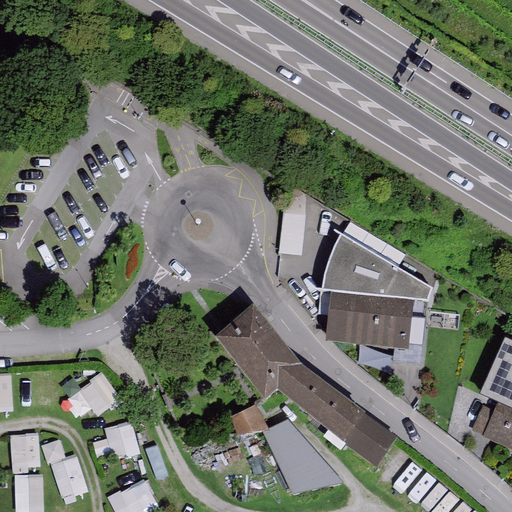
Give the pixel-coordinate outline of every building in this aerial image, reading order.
[(0,59),(10,43),(0,36),(0,59)] [(285,224),(285,254),(307,254),(307,225),(285,224)] [(402,265),(408,256),(358,225),(352,234),(402,265)] [(328,272),(319,294),(429,306),(431,293),(341,239),(336,248),(328,272)] [(429,306),(319,294),(317,315),(329,317),(326,345),(408,354),(409,347),(424,349),(429,306)] [(275,394),(304,371),(255,311),(216,342),(264,402),(275,394)] [(487,401),(511,412),(511,345),(505,342),(480,398),(487,401)] [(397,441),(304,371),(275,394),(374,473),(397,441)] [(86,418),(97,409),(102,415),(122,399),(104,374),(71,399),(86,418)] [(0,411),(18,411),(16,376),(0,376),(0,411)] [(511,412),(487,401),(472,434),(511,450),(511,412)] [(235,416),(245,436),(270,423),(260,403),(235,416)] [(137,422),(110,429),(118,459),(144,453),(137,422)] [(120,511),(153,511),(164,507),(150,479),(113,497),(120,511)]
